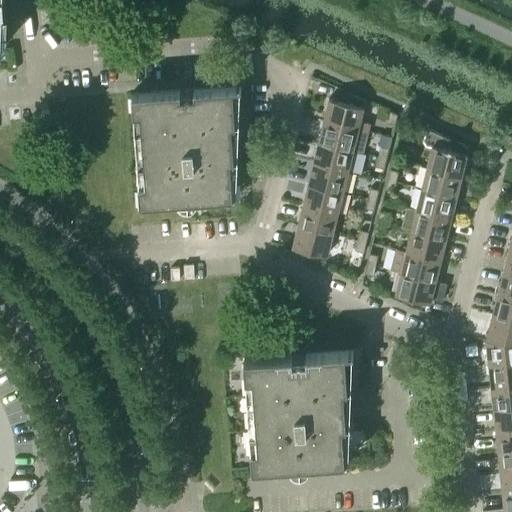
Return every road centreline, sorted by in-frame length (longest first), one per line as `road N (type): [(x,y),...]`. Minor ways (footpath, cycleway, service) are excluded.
road 1 (residential): [(452,351),(260,265),(259,231),(297,88),(263,61),(223,51),(33,61)]
road 2 (secondary): [(144,511),(130,413),(93,325),(31,253),(0,230)]
road 3 (secondary): [(0,290),(35,332),(67,396),(90,511)]
road 4 (residential): [(452,351),(500,150)]
road 5 (residential): [(465,511),(452,351)]
